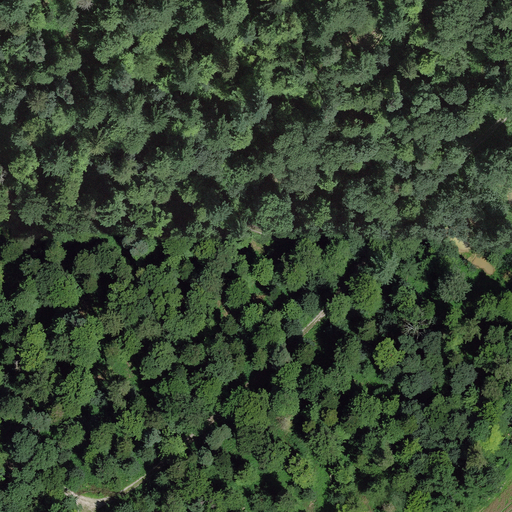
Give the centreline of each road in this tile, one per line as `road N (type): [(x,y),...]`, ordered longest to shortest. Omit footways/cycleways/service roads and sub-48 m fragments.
road 1 (track): [(511,108),(293,344),(196,434),(103,504),(0,463)]
road 2 (track): [(0,129),(360,267)]
